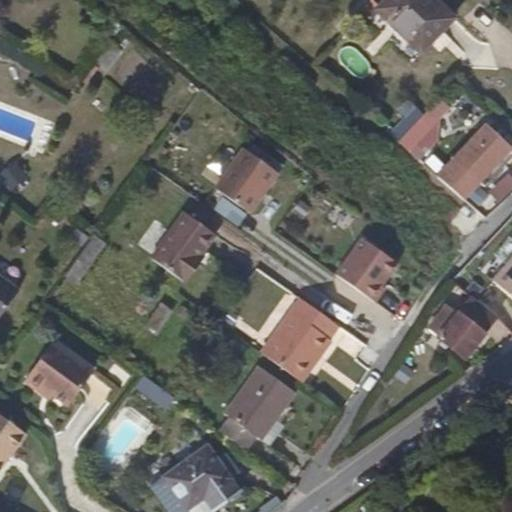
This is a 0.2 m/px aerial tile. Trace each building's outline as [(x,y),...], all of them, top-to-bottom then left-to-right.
[(431,0),(411,0),(389,25),(433,68),(467,32),(431,0)] [(437,99),(423,114),(411,103),(386,131),(409,152),(448,110),(437,99)] [(487,127),(457,159),(480,182),(511,149),(487,127)] [(278,174),(243,149),(214,189),(249,214),(278,174)] [(0,175),(10,190),(28,178),(16,160),(0,170),(0,175)] [(486,189),(497,203),(511,191),(511,174),(509,171),(486,189)] [(186,283),(199,265),(194,261),(200,254),(214,235),(183,212),(150,257),(186,283)] [(397,265),(362,240),(335,276),(374,304),(384,289),(381,287),(397,265)] [(194,261),(199,265),(205,257),(200,254),(194,261)] [(511,257),(491,282),(511,299),(511,257)] [(257,270),(234,306),(255,319),(277,283),(257,270)] [(0,316),(19,291),(0,276),(0,316)] [(495,317),(470,297),(467,302),(462,298),(459,301),(455,307),(486,330),(495,317)] [(260,353),(300,382),(313,364),(310,362),(318,352),(321,354),(330,342),(327,340),(337,327),(301,299),(260,353)] [(486,330),(455,307),(446,317),(451,321),(437,340),(462,360),(483,333),(486,330)] [(92,371),(51,342),(24,380),(40,392),(43,388),(67,405),(92,371)] [(310,362),(313,364),(321,354),(318,352),(310,362)] [(291,391),(255,365),(220,412),(256,440),(291,391)] [(164,406),(171,396),(142,374),(135,384),(164,406)] [(0,415),(0,466),(5,461),(2,459),(8,450),(11,452),(24,434),(0,415)] [(210,491),(220,504),(237,491),(205,446),(162,476),(185,508),(201,497),(210,491)] [(2,459),(5,461),(11,452),(8,450),(2,459)] [(210,510),(220,504),(210,491),(201,497),(210,510)]
